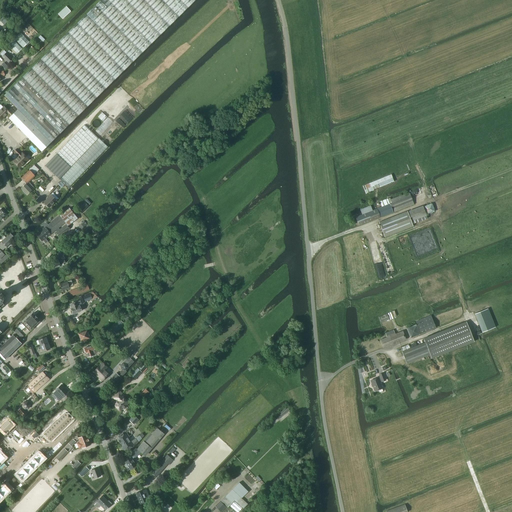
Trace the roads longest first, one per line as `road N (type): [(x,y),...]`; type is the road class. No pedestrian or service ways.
road 1 (unclassified): [(342,511),(320,395),(278,0)]
road 2 (track): [(308,258),(328,240),(511,168)]
road 3 (track): [(319,379),(468,317),(458,282)]
road 4 (unclassified): [(53,316),(0,162)]
